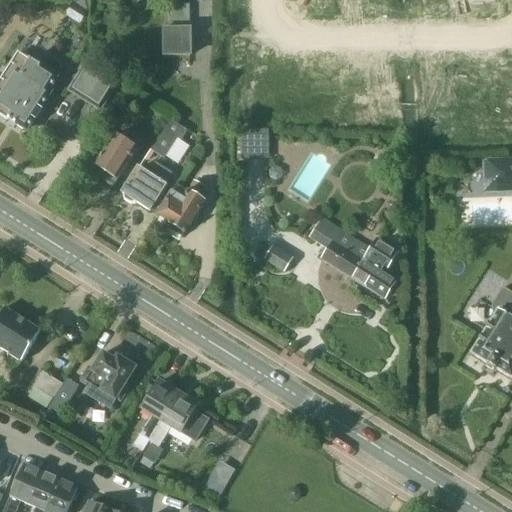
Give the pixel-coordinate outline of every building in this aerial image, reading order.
[(170,32),(164,32),(165,58),(190,57),(190,32),(170,32)] [(0,95),(3,97),(0,101),(0,115),(26,132),(52,93),(50,92),(58,80),(25,59),(17,71),(10,67),(0,82),(0,95)] [(84,68),(69,91),(100,111),(115,88),(84,68)] [(164,161),(179,139),(183,142),(188,133),(171,122),(151,152),(164,161)] [(267,160),(267,132),(242,132),(242,161),(267,160)] [(114,188),(137,152),(115,138),(115,139),(107,134),(101,144),(109,148),(92,174),(114,188)] [(511,188),(511,162),(503,163),(504,189),(511,188)] [(151,213),(173,177),(156,166),(149,178),(138,171),(123,195),(125,196),(124,198),(125,202),(131,205),(136,205),(137,203),(151,213)] [(186,235),(205,205),(198,200),(204,190),(200,188),(202,184),(197,181),(195,184),(194,184),(188,194),(176,186),(157,217),(172,226),(169,231),(182,239),(185,235),(186,235)] [(385,276),(399,253),(378,240),(372,251),(323,220),(311,239),(330,251),(323,262),(386,301),(397,283),(385,276)] [(285,274),(293,260),(275,249),(266,263),(285,274)] [(511,295),(504,290),(491,310),(498,314),(472,356),(488,366),(487,367),(495,372),(496,371),(511,381),(511,380),(511,295)] [(0,350),(22,364),(41,334),(3,310),(0,315),(0,350)] [(136,370),(118,358),(115,362),(103,355),(92,372),(88,369),(81,380),(90,386),(85,394),(109,410),(116,400),(121,403),(129,390),(124,388),(136,370)] [(43,374),(34,388),(53,399),(61,386),(43,374)] [(62,416),(79,387),(67,380),(50,408),(62,416)] [(150,442),(178,396),(170,391),(171,389),(162,384),(161,385),(159,384),(142,410),(153,417),(134,446),(144,453),(150,442)] [(146,456),(144,459),(154,465),(156,461),(163,450),(160,448),(172,429),(181,435),(195,444),(208,423),(195,414),(198,409),(196,408),(197,406),(188,400),(187,402),(178,396),(150,442),(153,444),(146,456)] [(26,466),(5,511),(16,511),(21,502),(29,506),(43,473),(26,466)] [(34,511),(46,511),(60,481),(43,473),(29,506),(36,509),(34,511)] [(46,511),(67,511),(78,489),(60,481),(46,511)] [(110,511),(91,503),(86,511),(110,511)]
